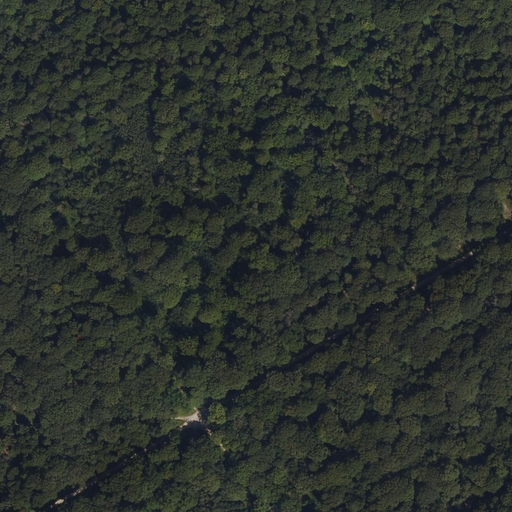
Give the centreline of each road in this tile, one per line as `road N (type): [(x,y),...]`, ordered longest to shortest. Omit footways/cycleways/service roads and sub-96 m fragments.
road 1 (track): [(158,511),(391,0)]
road 2 (track): [(511,226),(201,412),(52,511)]
road 3 (track): [(0,162),(275,511)]
